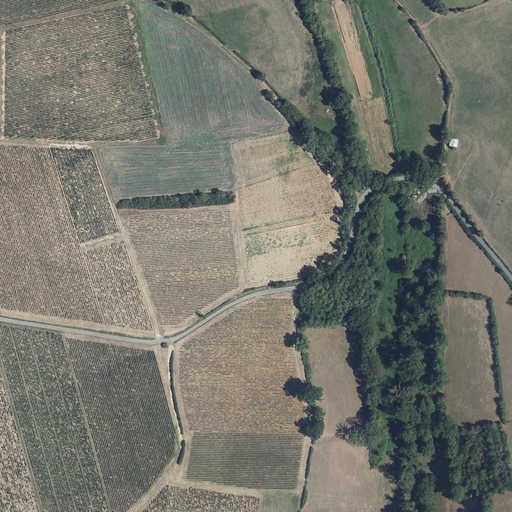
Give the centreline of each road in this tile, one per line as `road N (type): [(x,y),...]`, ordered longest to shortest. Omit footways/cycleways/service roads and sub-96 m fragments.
road 1 (unclassified): [(0,318),(171,340),(258,292),(316,282),(338,266),(361,197),(401,178),(437,185),(511,279)]
road 2 (track): [(0,139),(91,145),(159,341)]
road 3 (track): [(361,197),(257,74),(160,0)]
road 4 (track): [(135,511),(181,447),(171,340)]
